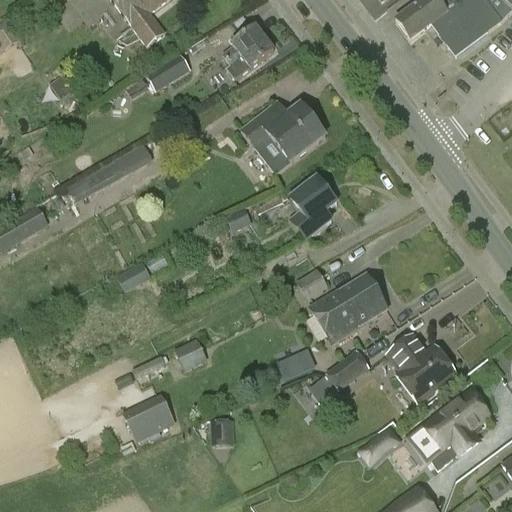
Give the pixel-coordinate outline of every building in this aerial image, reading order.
[(169,2),(167,0),(107,0),(146,51),(164,38),(149,18),(169,2)] [(511,0),(428,0),(395,25),(409,45),(430,29),(455,62),(504,26),(511,17),(511,0)] [(0,56),(18,45),(5,25),(0,27),(0,56)] [(231,50),(232,51),(220,60),(229,71),(225,74),(235,85),(249,74),(250,74),(273,56),(255,32),(231,50)] [(180,59),(144,81),(155,98),(190,76),(180,59)] [(52,87),(63,102),(76,93),(65,78),(52,87)] [(160,134),(178,123),(170,109),(152,120),(160,134)] [(304,109),(301,112),(299,110),(276,128),(266,116),(241,135),(255,153),(269,142),(290,169),(325,142),(312,126),(315,123),(304,109)] [(143,148),(66,193),(76,210),(153,165),(143,148)] [(299,218),(289,226),(304,246),(331,225),(325,217),(336,208),(316,182),(288,203),(299,218)] [(0,232),(0,256),(1,258),(47,230),(36,212),(0,232)] [(141,267),(116,282),(125,297),(150,283),(141,267)] [(306,306),(328,293),(316,274),(294,288),(306,306)] [(337,295),(335,296),(345,313),(333,320),(345,341),(360,333),(359,332),(387,315),(365,279),(338,296),(337,295)] [(345,313),(335,296),(308,313),(331,350),(345,341),(333,320),(345,313)] [(412,342),(387,360),(400,378),(396,381),(416,407),(424,401),(426,404),(434,398),(432,395),(454,379),(434,353),(425,359),(412,342)] [(184,377),(207,366),(196,344),(173,356),(184,377)] [(337,398),(369,374),(355,356),(324,380),(337,398)] [(307,360),(289,370),(295,382),(313,372),(307,360)] [(136,384),(165,371),(160,362),(132,375),(136,384)] [(438,422),(432,427),(458,461),(478,446),(470,435),(488,421),(470,398),(447,415),(444,412),(435,419),(438,422)] [(161,399),(121,418),(135,448),(175,429),(161,399)] [(234,451),(232,425),(210,426),(211,452),(234,451)] [(360,457),(369,468),(397,446),(388,435),(360,457)] [(511,463),(502,471),(511,484),(511,463)]
